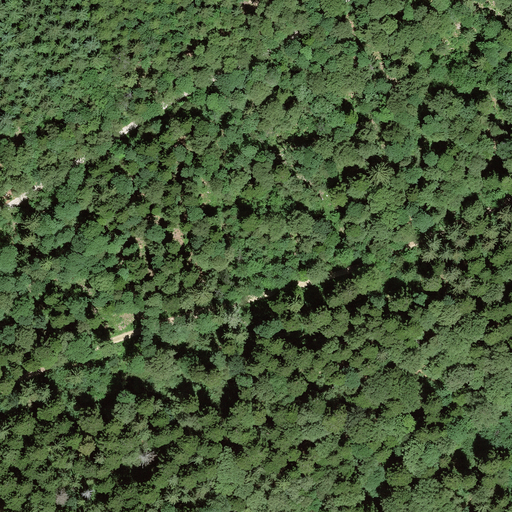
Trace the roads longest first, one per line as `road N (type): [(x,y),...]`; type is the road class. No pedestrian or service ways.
road 1 (track): [(0,387),(185,316),(360,266),(511,196)]
road 2 (track): [(343,0),(182,94),(0,217)]
